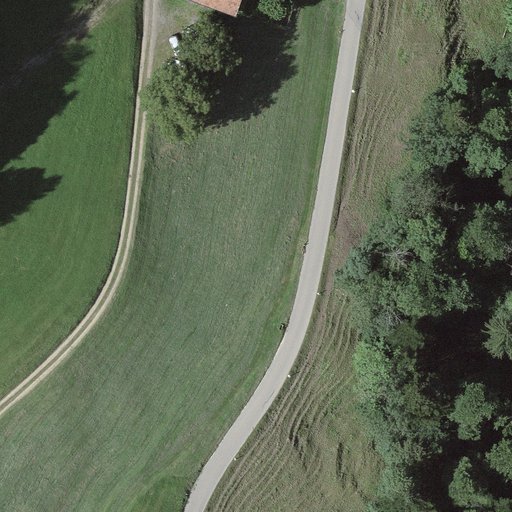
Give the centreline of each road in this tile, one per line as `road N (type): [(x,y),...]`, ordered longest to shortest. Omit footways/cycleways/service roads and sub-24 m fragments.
road 1 (unclassified): [(358,0),(308,303),(289,357),(192,511)]
road 2 (track): [(0,410),(91,320),(121,266),(154,0)]
road 3 (track): [(0,93),(118,0)]
